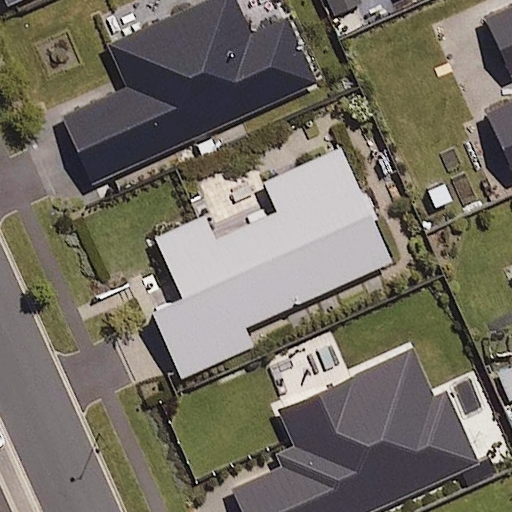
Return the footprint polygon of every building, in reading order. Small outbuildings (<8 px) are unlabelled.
[(254,0),(249,2),(247,0),(150,0),(102,21),(128,81),(62,109),(90,176),(312,82),(276,0),(254,0)] [(356,0),(325,0),(329,10),(356,0)] [(511,0),(506,0),(483,10),(511,75),(511,87),(481,101),(511,172),(511,0)] [(390,255),(339,144),(263,178),(277,207),(216,235),(205,211),(155,233),(178,283),(145,297),(179,373),(251,341),(243,321),(390,255)] [(431,392),(411,346),(280,403),(302,454),(232,485),(243,511),(397,511),(482,475),(444,387),(431,392)]
